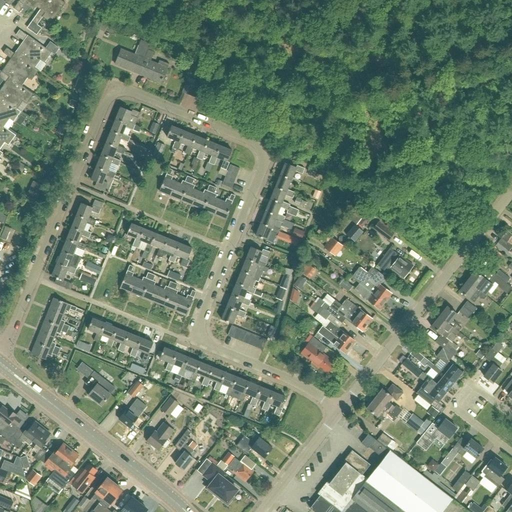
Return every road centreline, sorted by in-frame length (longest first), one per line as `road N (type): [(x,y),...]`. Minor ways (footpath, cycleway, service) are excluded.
road 1 (residential): [(340,410),(197,338),(262,167),(258,143),(113,87)]
road 2 (residential): [(0,353),(113,87)]
road 3 (unclassified): [(340,410),(511,191)]
road 4 (tertiary): [(186,511),(0,364)]
road 5 (residential): [(511,453),(462,415),(460,402),(479,390),(511,415)]
road 6 (unclassified): [(260,511),(340,410)]
